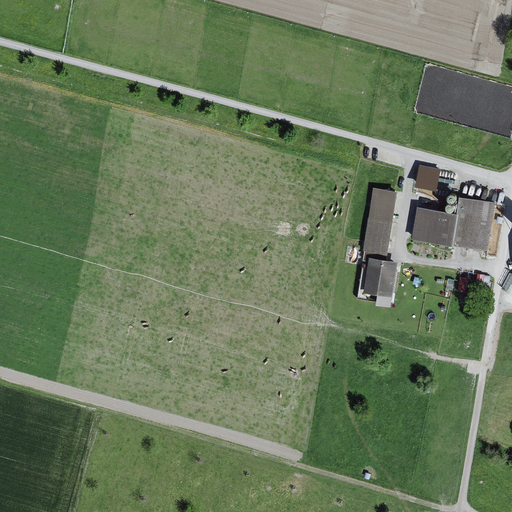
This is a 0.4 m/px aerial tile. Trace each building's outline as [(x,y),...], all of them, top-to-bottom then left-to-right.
[(419,165),(416,187),(437,190),(441,169),(419,165)] [(396,191),(372,187),(362,249),(371,251),(370,256),(386,259),(396,191)] [(449,200),(450,201),(452,201),(453,202),(455,201),(456,200),(457,199),(457,198),(457,196),(457,195),(456,194),(455,193),(453,193),(452,193),(450,193),(449,194),(449,196),(448,197),(448,199),(449,200)] [(461,197),(458,213),(453,244),(486,249),(494,202),(461,197)] [(448,209),(449,210),(450,211),(452,211),(453,211),(454,210),(455,209),(456,207),(456,206),(455,204),(454,203),(453,203),(452,202),(450,202),(449,203),(448,204),(447,205),(447,206),(447,208),(448,209)] [(458,213),(417,206),(412,238),(453,244),(458,213)] [(386,259),(370,256),(365,291),(392,295),(397,260),(386,259)]
